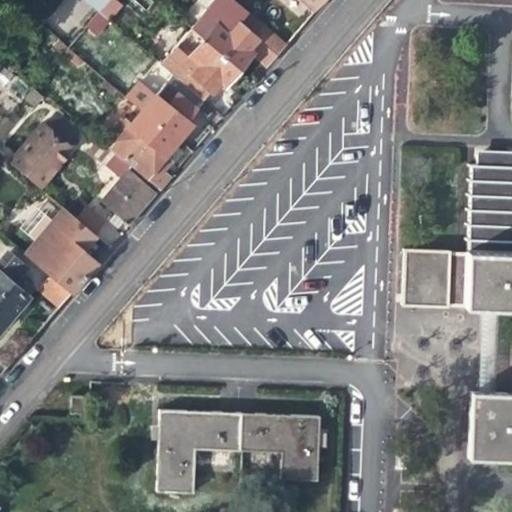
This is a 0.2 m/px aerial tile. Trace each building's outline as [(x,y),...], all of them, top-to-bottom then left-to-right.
[(63,0),(46,23),(71,42),(95,11),(81,0),(63,0)] [(84,0),(97,10),(84,28),(97,37),(123,3),(119,0),(84,0)] [(232,0),(211,0),(188,30),(237,70),(251,55),(262,66),(268,60),(284,44),(246,15),(248,12),(232,0)] [(299,0),(311,10),(319,0),(299,0)] [(237,70),(188,30),(160,65),(199,100),(207,92),(214,97),(219,91),(237,70)] [(161,83),(135,111),(178,142),(193,124),(187,119),(192,114),(196,110),(193,106),(199,100),(172,76),(164,86),(161,83)] [(34,116),(0,155),(40,188),(53,173),(74,147),(69,142),(79,131),(48,108),(40,117),(34,116)] [(178,142),(135,111),(102,148),(156,188),(167,175),(164,173),(167,167),(171,160),(165,157),(178,142)] [(5,117),(0,122),(0,140),(15,124),(5,117)] [(469,164),(466,250),(511,251),(511,151),(476,150),(475,163),(469,164)] [(156,188),(127,168),(96,200),(103,205),(97,212),(106,218),(112,224),(119,216),(128,220),(156,188)] [(95,235),(48,195),(10,242),(69,293),(87,269),(94,260),(82,251),(95,235)] [(402,248),(398,304),(461,307),(489,308),(501,309),(511,309),(511,251),(466,250),(462,249),(461,252),(449,252),(449,249),(402,248)] [(0,331),(30,297),(26,294),(33,285),(21,278),(25,269),(10,257),(0,270),(0,331)] [(38,289),(53,306),(65,292),(45,278),(38,289)] [(467,390),(463,459),(511,461),(511,392),(496,392),(467,390)] [(158,409),(154,492),(192,494),(196,450),(279,452),(277,479),(315,481),(319,415),(158,409)]
